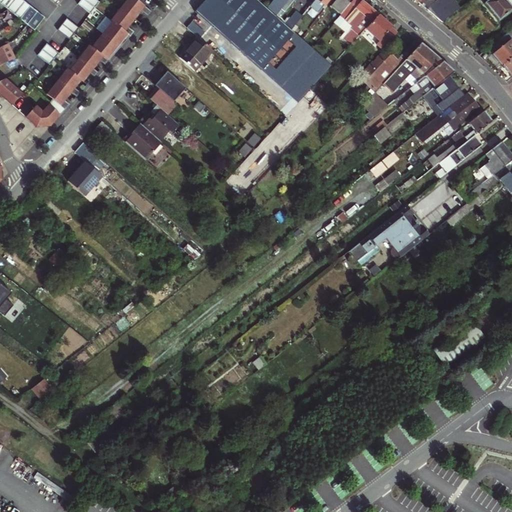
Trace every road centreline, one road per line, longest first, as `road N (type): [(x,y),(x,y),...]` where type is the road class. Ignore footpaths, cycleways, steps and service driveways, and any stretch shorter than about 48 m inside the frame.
road 1 (residential): [(23,181),(182,8)]
road 2 (residential): [(511,112),(396,0)]
